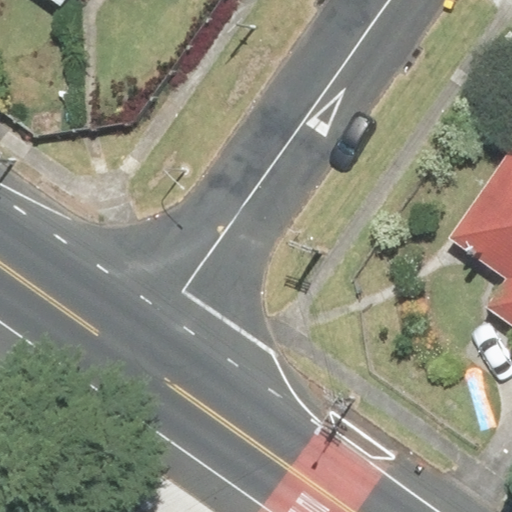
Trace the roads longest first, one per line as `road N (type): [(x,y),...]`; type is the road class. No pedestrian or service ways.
road 1 (residential): [(396,0),(146,360)]
road 2 (secondary): [(360,511),(146,360)]
road 3 (secondary): [(146,360),(0,261)]
